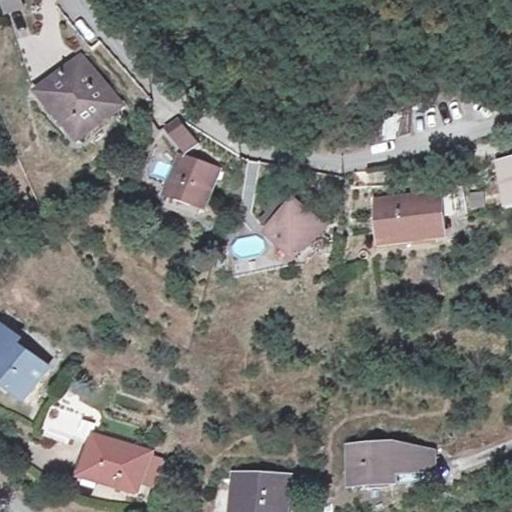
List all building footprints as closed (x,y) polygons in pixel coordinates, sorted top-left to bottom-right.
[(25,8),(22,0),(4,0),(9,13),(25,8)] [(122,106),(82,58),(46,89),(73,120),(67,125),(80,141),(122,106)] [(73,120),(46,89),(41,94),(67,125),(73,120)] [(411,134),(412,108),(394,115),(392,141),(411,134)] [(392,141),(394,115),(376,116),(375,145),(392,141)] [(200,144),(180,120),(168,130),(188,154),(200,144)] [(201,215),(217,169),(185,158),(169,204),(201,215)] [(461,213),(459,193),(443,195),(445,215),(461,213)] [(448,237),(445,215),(443,195),(378,203),(383,245),(448,237)] [(299,260),(326,229),(296,203),(269,233),(299,260)] [(50,369),(17,345),(20,340),(0,324),(0,371),(1,372),(0,372),(0,381),(27,401),(50,369)] [(45,423),(48,439),(64,436),(60,420),(45,423)] [(145,482),(152,458),(154,454),(95,436),(83,477),(141,495),(145,482)] [(437,471),(435,453),(394,444),(350,447),(353,487),(397,484),(396,474),(437,471)] [(157,485),(164,462),(152,458),(145,482),(157,485)] [(289,481),(290,470),(262,469),(262,480),(289,481)] [(287,511),(289,481),(262,480),(239,479),(237,511),(287,511)]
